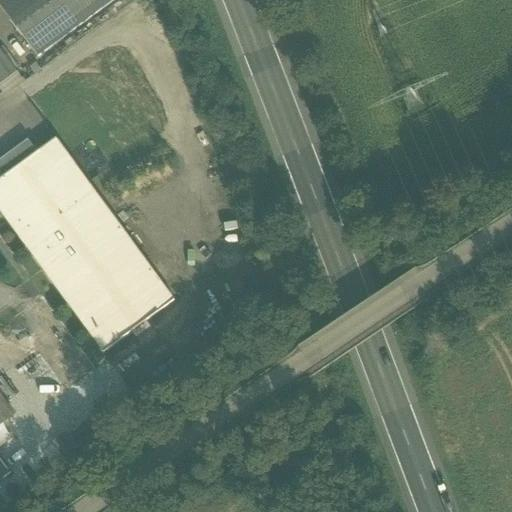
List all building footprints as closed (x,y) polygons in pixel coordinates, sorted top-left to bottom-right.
[(0,0),(0,8),(37,59),(115,0),(0,0)] [(0,52),(0,84),(16,73),(0,52)] [(174,301),(55,140),(3,178),(30,215),(11,228),(103,353),(174,301)] [(30,215),(3,178),(0,180),(0,213),(11,228),(30,215)] [(1,378),(0,378),(0,396),(4,403),(14,396),(1,378)] [(0,423),(13,415),(4,403),(0,396),(0,423)]
